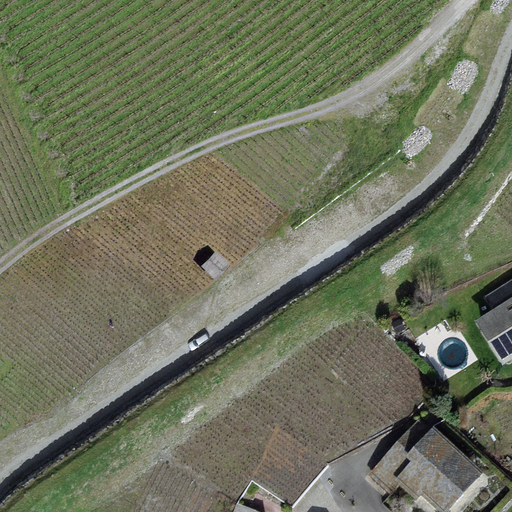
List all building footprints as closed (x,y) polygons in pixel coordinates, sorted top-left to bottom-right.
[(227,261),(215,251),(203,264),(214,274),(227,261)] [(511,360),(511,298),(477,322),(505,365),(511,360)] [(159,349),(149,337),(134,350),(144,361),(159,349)] [(433,435),(421,425),(370,477),(388,495),(398,487),(420,505),(425,502),(438,511),(455,511),(487,477),(437,431),(433,435)] [(264,511),(266,509),(240,497),(232,511),(264,511)]
